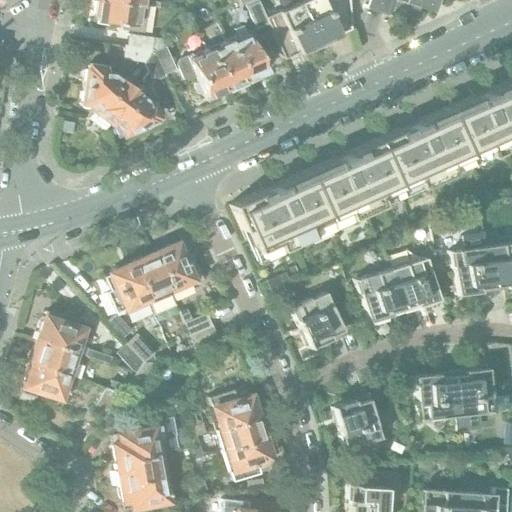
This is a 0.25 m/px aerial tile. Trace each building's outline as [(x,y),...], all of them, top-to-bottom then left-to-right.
[(140,33),(144,7),(105,0),(93,0),(92,13),(95,14),(94,20),(119,24),(118,29),(140,33)] [(234,0),(236,5),(237,4),(242,2),(242,3),(254,29),(266,23),(264,18),(255,0),(234,0)] [(348,30),(346,0),(302,0),(297,2),(316,47),(329,41),(328,39),(348,30)] [(433,13),(437,0),(365,0),(363,8),(374,12),(384,15),(384,14),(412,23),(418,8),(433,13)] [(316,47),(297,2),(264,18),(266,23),(282,59),(303,50),(304,52),(316,47)] [(225,45),(241,80),(255,74),(254,71),(260,69),(244,33),(240,25),(232,29),(236,37),(234,37),(236,40),(225,45)] [(151,48),(160,39),(157,38),(126,33),(125,44),(151,48)] [(166,51),(160,39),(151,48),(160,73),(176,66),(186,62),(195,82),(192,83),(191,86),(195,93),(197,94),(200,93),(202,97),(222,89),(206,53),(204,49),(195,53),(196,57),(187,62),(184,56),(175,59),(172,51),(169,52),(168,50),(166,51)] [(222,89),(241,80),(225,45),(223,41),(214,45),(216,49),(206,53),(222,89)] [(141,59),(151,48),(125,44),(122,44),(120,64),(126,69),(134,58),(141,59)] [(151,48),(141,59),(146,71),(140,79),(144,82),(161,74),(160,73),(151,48)] [(92,108),(93,109),(114,79),(103,72),(100,71),(101,68),(99,68),(99,66),(86,65),(85,69),(83,69),(78,102),(80,107),(87,108),(88,106),(92,108)] [(511,77),(443,109),(471,171),(492,162),(489,155),(511,144),(511,77)] [(114,79),(93,109),(92,108),(90,111),(109,125),(110,123),(109,121),(131,92),(132,90),(115,78),(114,79)] [(131,92),(109,121),(110,123),(114,125),(112,127),(115,134),(120,134),(140,125),(142,128),(145,129),(151,126),(152,123),(151,121),(151,120),(151,119),(154,117),(148,103),(144,104),(143,102),(141,103),(138,97),(131,92)] [(471,171),(443,109),(372,140),(400,203),(422,193),(419,186),(433,180),(446,174),(449,181),(471,171)] [(61,120),(59,131),(71,134),(73,123),(61,120)] [(379,213),(400,203),(372,140),(301,172),(329,235),(351,225),(348,218),(376,206),(379,213)] [(329,235),(301,172),(227,205),(238,230),(243,228),(259,266),(281,256),(278,249),(305,237),(308,244),(329,235)] [(511,241),(483,246),(489,290),(511,286),(511,241)] [(163,281),(167,293),(176,289),(177,291),(188,286),(187,284),(199,279),(188,254),(185,256),(179,243),(174,245),(173,243),(171,244),(167,244),(162,246),(160,249),(151,253),(163,281)] [(453,295),(489,290),(483,246),(446,251),(453,295)] [(146,302),(167,293),(163,281),(151,253),(141,258),(137,257),(132,260),(130,262),(128,263),(136,281),(146,302)] [(387,268),(400,311),(435,300),(421,257),(387,268)] [(150,310),(146,302),(136,281),(128,263),(119,267),(115,267),(110,269),(108,272),(106,273),(106,275),(101,277),(105,287),(111,284),(123,312),(125,312),(128,320),(150,310)] [(364,322),(400,311),(387,268),(351,279),(364,322)] [(288,291),(285,282),(281,274),(264,282),(272,298),(288,291)] [(339,333),(321,292),(287,307),(304,348),(339,333)] [(181,323),(190,319),(184,307),(176,311),(181,323)] [(74,353),(83,356),(94,359),(107,363),(109,356),(86,349),(87,347),(77,344),(82,330),(56,322),(58,316),(44,312),(42,317),(41,317),(40,319),(38,321),(36,327),(36,330),(33,340),(74,354),(74,353)] [(186,335),(187,336),(210,326),(204,314),(204,313),(190,319),(181,323),(187,335),(186,335)] [(210,326),(187,336),(190,344),(191,346),(192,346),(214,336),(210,326)] [(123,343),(140,362),(143,362),(152,353),(134,333),(123,343)] [(26,361),(26,364),(66,378),(73,356),(74,354),(33,340),(30,350),(28,352),(26,358),(26,361)] [(140,362),(123,343),(113,352),(133,373),(140,362)] [(191,346),(190,344),(184,347),(189,359),(196,356),(192,346),(191,346)] [(143,362),(140,362),(133,373),(126,383),(138,391),(155,365),(154,363),(143,362)] [(64,386),(66,378),(26,364),(23,373),(20,375),(19,381),(19,384),(18,386),(20,387),(18,393),(32,397),(34,391),(60,400),(64,386)] [(447,372),(452,416),(488,412),(488,410),(506,408),(505,396),(487,398),(483,368),(447,372)] [(452,416),(447,372),(410,376),(415,420),(452,416)] [(109,380),(107,389),(119,393),(122,384),(109,380)] [(102,418),(119,393),(107,389),(103,387),(89,409),(102,418)] [(212,430),(253,416),(251,409),(251,406),(249,400),(247,398),(247,395),(246,396),(244,391),(232,395),(230,390),(205,397),(212,419),(209,420),(212,430)] [(376,438),(363,395),(327,407),(341,449),(376,438)] [(219,450),(218,451),(260,437),(257,430),(258,427),(256,421),(254,419),(253,416),(212,430),(219,450)] [(112,462),(165,450),(164,445),(158,447),(157,438),(162,437),(159,420),(135,424),(135,427),(123,429),(123,433),(107,436),(109,446),(108,449),(109,457),(112,460),(112,462)] [(204,432),(201,422),(191,425),(194,435),(204,432)] [(260,437),(218,451),(217,451),(225,472),(226,472),(229,481),(225,482),(224,479),(214,482),(217,491),(224,489),(225,490),(234,489),(232,482),(256,473),(255,468),(267,464),(265,459),(267,459),(266,456),(266,453),(264,448),(262,445),(260,437)] [(116,484),(116,485),(162,476),(158,456),(165,454),(165,450),(112,462),(114,471),(113,474),(114,482),(116,484)] [(162,476),(116,485),(117,486),(116,490),(117,497),(119,500),(121,510),(137,507),(138,510),(158,506),(158,503),(169,501),(166,487),(164,487),(162,476)] [(200,477),(189,481),(188,495),(205,493),(200,477)] [(379,511),(382,487),(344,485),(342,511),(379,511)] [(415,511),(452,511),(454,492),(417,489),(415,511)] [(454,492),(452,511),(489,511),(491,494),(454,492)]
